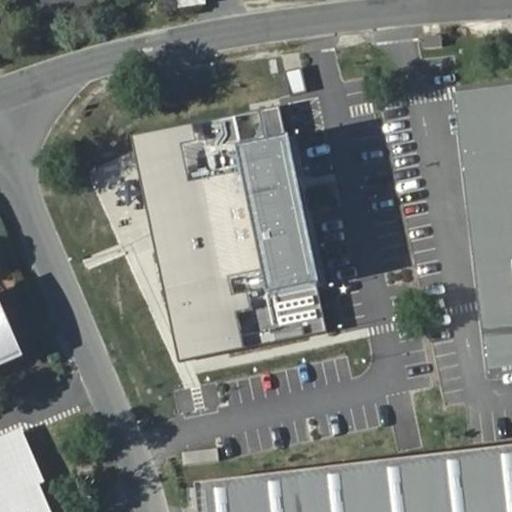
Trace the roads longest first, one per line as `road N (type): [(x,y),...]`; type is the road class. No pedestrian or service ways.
road 1 (unclassified): [(0,96),(98,62),(227,34),(357,15),(511,6)]
road 2 (unclassified): [(0,143),(43,229),(146,482),(151,511)]
